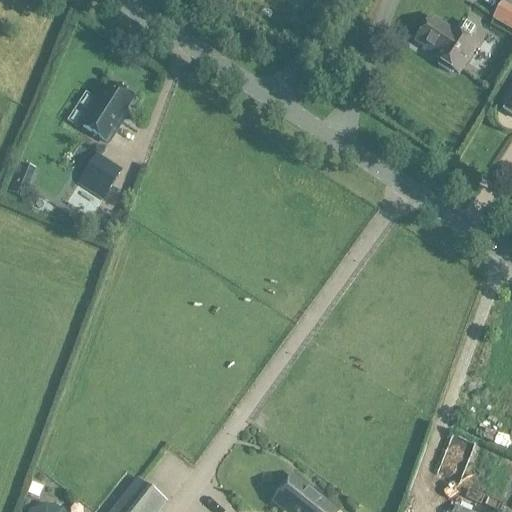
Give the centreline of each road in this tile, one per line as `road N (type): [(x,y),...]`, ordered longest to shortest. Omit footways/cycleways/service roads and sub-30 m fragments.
road 1 (tertiary): [(511,255),(121,0)]
road 2 (unknown): [(405,185),(204,487)]
